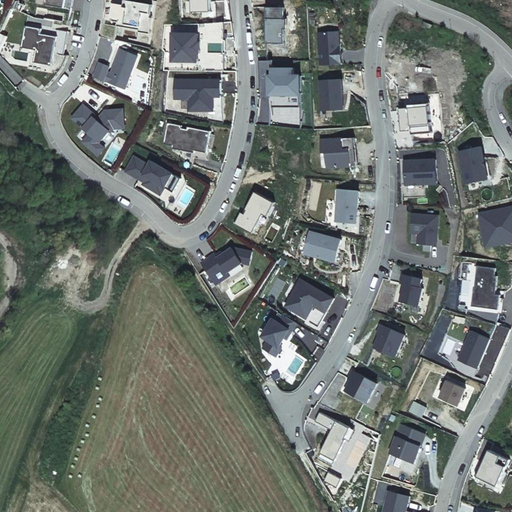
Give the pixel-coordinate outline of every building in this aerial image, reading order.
[(126,127),(125,108),(106,110),(98,119),(96,117),(97,115),(85,104),(73,117),(92,133),(84,141),(94,150),(101,142),(111,130),(113,132),(115,128),(126,127)] [(352,155),(351,144),(356,143),(355,135),(321,138),(323,150),(326,150),(326,152),(352,155)] [(101,142),(94,150),(100,155),(106,147),(101,142)] [(326,152),(328,165),(353,163),(352,155),(326,152)] [(339,187),(336,219),(357,221),(360,188),(339,187)] [(312,229),(306,251),(337,259),(343,237),(312,229)] [(405,271),(403,280),(406,281),(402,298),(421,303),(425,285),(422,284),(424,276),(405,271)] [(316,302),(328,309),(336,295),(303,276),(288,303),(309,315),(316,302)] [(298,320),(285,312),(281,319),(275,316),(264,333),(270,337),(264,345),(277,353),(283,345),(281,343),(286,335),(291,327),(293,328),(298,320)] [(379,381),(354,368),(350,376),(352,377),(346,388),(368,400),(379,381)]
